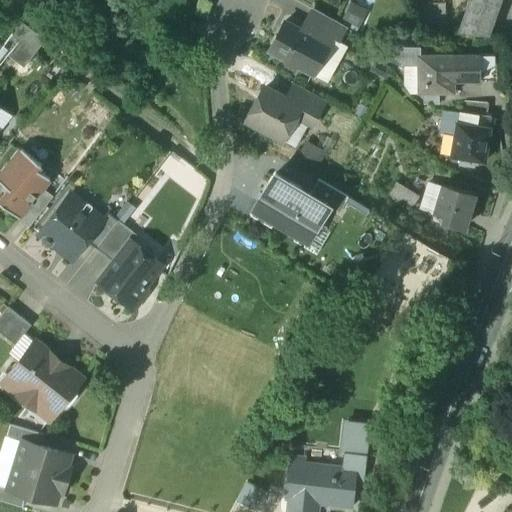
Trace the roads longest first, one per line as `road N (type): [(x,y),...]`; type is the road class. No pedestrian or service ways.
road 1 (residential): [(230,9),(215,53),(219,186),(133,358)]
road 2 (residential): [(413,511),(511,263)]
road 3 (residential): [(133,358),(0,254)]
road 4 (residential): [(98,511),(136,386),(133,358)]
